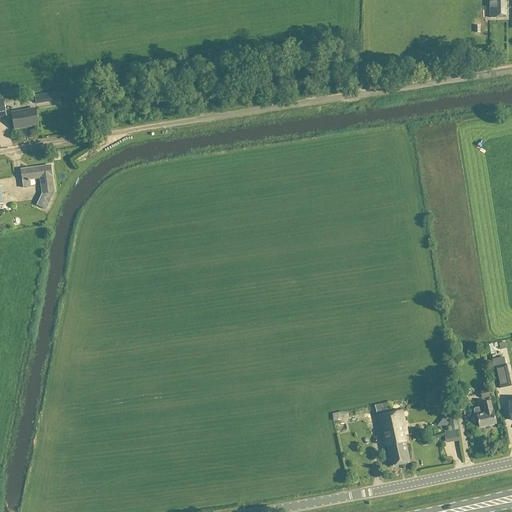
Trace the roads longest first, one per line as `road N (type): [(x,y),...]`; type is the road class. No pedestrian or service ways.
road 1 (unclassified): [(0,153),(511,70)]
road 2 (tertiary): [(268,511),(511,463)]
